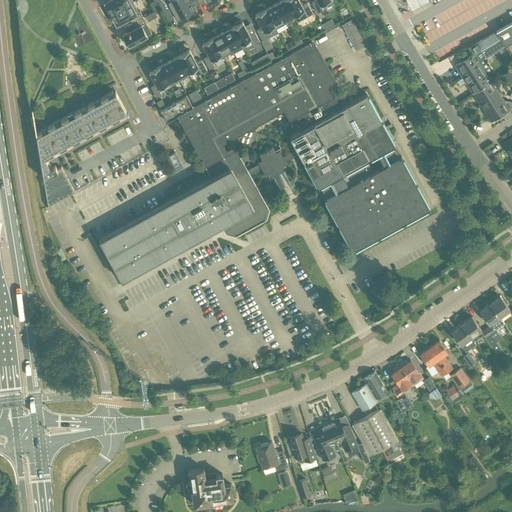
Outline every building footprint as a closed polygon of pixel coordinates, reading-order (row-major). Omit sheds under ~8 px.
[(109,0),(106,2),(107,4),(108,6),(106,7),(110,13),(133,1),(132,0),(109,0)] [(186,14),(178,0),(157,0),(166,15),(173,11),(177,18),(179,17),(180,19),(185,16),(184,14),(186,14)] [(178,0),(186,14),(187,13),(188,14),(194,11),(193,10),(195,9),(191,1),(193,0),(178,0)] [(298,21),(286,0),(280,0),(275,3),(286,23),(295,18),(297,21),(298,21)] [(299,0),(286,0),(298,21),(313,13),(307,2),(302,5),(299,0)] [(314,0),(312,1),(317,12),(323,9),(322,6),(332,1),(332,0),(314,0)] [(115,19),(117,23),(129,16),(132,22),(143,16),(140,10),(138,11),(133,1),(110,13),(113,20),(115,19)] [(275,3),(265,8),(277,32),(278,31),(276,28),(286,23),(275,3)] [(277,32),(265,8),(255,14),(262,27),(256,29),(262,40),(277,32)] [(146,22),(143,16),(132,22),(135,27),(123,34),(124,35),(122,36),(126,44),(128,43),(128,44),(134,42),(135,43),(142,39),(142,38),(151,32),(146,22)] [(321,24),(324,29),(335,23),(332,18),(321,24)] [(236,24),(232,26),(245,49),(260,41),(254,31),(249,33),(242,20),(241,21),(241,19),(235,22),(236,24)] [(366,44),(352,19),(342,24),(356,50),(366,44)] [(511,39),(511,32),(508,24),(496,30),(505,44),(511,39)] [(226,29),(222,31),(233,52),(243,48),(244,50),(245,49),(232,26),(231,26),(230,25),(225,28),(226,29)] [(496,30),(478,42),(486,56),(505,44),(496,30)] [(233,52),(222,31),(212,37),(223,57),(232,51),(233,53),(233,52)] [(223,57),(212,37),(208,39),(207,37),(202,40),(203,42),(202,42),(209,55),(203,58),(209,68),(215,65),(213,62),(223,57)] [(196,105),(195,104),(194,105),(193,105),(192,105),(186,94),(184,95),(185,95),(174,101),(174,100),(172,101),(173,102),(162,108),(162,107),(160,108),(164,116),(167,121),(180,115),(181,117),(207,163),(225,153),(219,142),(285,106),(290,115),(299,110),(307,125),(336,109),(326,90),(323,91),(321,85),(332,79),(311,42),(311,41),(307,43),(294,50),(293,51),(282,57),(280,57),(280,58),(269,64),(269,63),(267,64),(268,65),(257,71),(256,70),(255,71),(255,72),(244,78),(244,77),(242,78),(231,85),(231,84),(229,85),(230,86),(219,92),(218,91),(217,92),(217,93),(206,99),(206,98),(204,99),(205,100),(196,105)] [(189,49),(179,54),(190,74),(195,71),(197,75),(207,69),(201,59),(196,62),(189,49)] [(473,92),(491,81),(474,53),(455,64),(473,92)] [(179,54),(169,60),(180,80),(190,74),(179,54)] [(180,80),(169,60),(159,65),(170,85),(180,80)] [(160,90),(170,85),(159,65),(155,67),(154,65),(149,68),(150,70),(149,70),(156,83),(150,86),(156,97),(162,94),(160,90)] [(491,81),(473,92),(491,120),(502,113),(506,119),(511,115),(511,104),(508,107),(491,81)] [(48,205),(75,191),(61,166),(57,168),(55,165),(51,167),(45,157),(54,152),(53,150),(59,147),(60,149),(67,145),(66,143),(72,140),(73,141),(80,138),(79,136),(85,133),(86,134),(93,131),(92,129),(98,126),(100,127),(106,123),(105,122),(112,118),(113,120),(120,116),(119,115),(126,111),(115,91),(108,95),(107,93),(100,97),(101,98),(95,102),(94,100),(87,104),(88,106),(82,109),(81,107),(74,111),(75,113),(68,116),(67,115),(61,118),(62,120),(55,123),(54,122),(47,126),(48,127),(42,130),(41,129),(37,131),(35,124),(35,120),(33,108),(33,107),(31,107),(48,205)] [(259,162),(246,170),(233,148),(225,153),(207,163),(213,174),(99,238),(122,278),(223,223),(227,229),(234,232),(264,215),(265,215),(267,208),(262,199),(264,198),(257,185),(255,186),(248,175),(262,167),(265,174),(267,173),(268,175),(270,174),(272,176),(278,172),(285,169),(284,167),(286,165),(285,163),(287,162),(286,160),(300,153),(318,186),(325,197),(324,198),(353,249),(430,207),(367,92),(336,109),(307,125),(289,134),(297,148),(283,155),(279,149),(275,151),(272,146),(270,147),(271,147),(261,152),(259,153),(262,158),(258,160),(259,162)] [(166,157),(175,173),(184,168),(175,152),(166,157)] [(67,258),(61,247),(56,250),(62,260),(67,258)] [(500,295),(490,302),(499,316),(510,308),(500,295)] [(499,316),(490,302),(480,309),(489,323),(499,316)] [(483,329),(482,328),(485,326),(476,312),(461,323),(471,336),(474,341),(483,334),(496,352),(498,351),(504,360),(507,357),(486,327),(483,329)] [(451,330),(461,343),(471,336),(461,323),(451,330)] [(495,339),(500,335),(491,324),(486,327),(507,357),(508,357),(495,339)] [(429,346),(447,371),(453,367),(443,354),(448,351),(439,339),(429,346)] [(456,399),(458,402),(466,397),(459,387),(455,382),(450,375),(447,371),(429,346),(419,353),(428,365),(432,361),(442,375),(444,373),(452,385),(446,390),(454,401),(456,399)] [(469,351),(464,355),(471,364),(476,361),(469,351)] [(412,382),(422,375),(410,359),(407,361),(405,360),(399,364),(412,382)] [(391,373),(397,382),(391,386),(393,388),(395,393),(397,396),(413,384),(412,383),(412,382),(399,364),(393,369),(394,370),(391,373)] [(460,367),(450,374),(459,387),(469,379),(460,367)] [(375,371),(364,377),(367,383),(351,392),(362,409),(378,399),(376,396),(386,390),(375,371)] [(429,376),(422,380),(431,392),(437,387),(429,376)] [(406,407),(402,396),(395,399),(400,410),(406,407)] [(383,447),(396,440),(398,439),(380,407),(356,420),(352,423),(369,455),(383,447)] [(345,446),(349,448),(357,444),(348,423),(342,425),(338,417),(333,419),(333,420),(327,423),(335,443),(342,440),(345,446)] [(331,455),(333,451),(330,445),(335,443),(327,423),(322,425),(322,424),(316,426),(320,435),(313,438),(323,459),(331,455)] [(288,435),(296,457),(297,460),(299,461),(302,461),(316,457),(311,443),(305,445),(301,431),(288,435)] [(402,451),(396,440),(383,447),(390,459),(402,451)] [(275,469),(288,465),(283,450),(275,452),(272,441),(256,446),(258,453),(257,453),(259,460),(260,460),(263,466),(273,463),(275,469)] [(365,450),(360,452),(364,462),(369,460),(365,450)] [(478,473),(484,469),(474,455),(468,460),(478,473)] [(321,469),(325,478),(332,475),(328,466),(321,469)] [(188,469),(193,503),(233,498),(230,482),(224,483),(222,473),(205,475),(204,467),(188,469)] [(288,471),(277,474),(281,488),(292,485),(288,471)] [(302,497),(311,494),(305,478),(297,480),(302,497)] [(354,490),(342,495),(345,501),(359,501),(354,490)]
